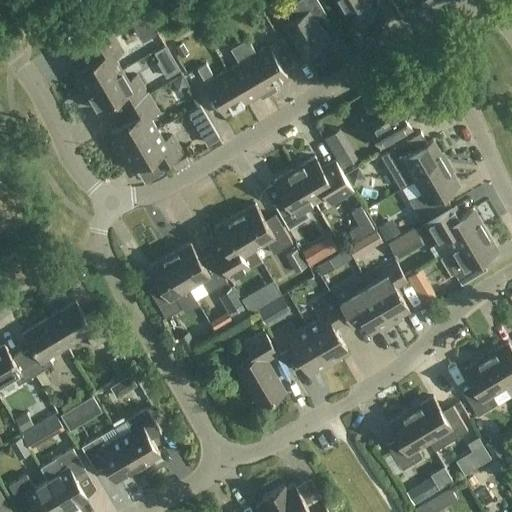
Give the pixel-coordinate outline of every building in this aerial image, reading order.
[(303,55),(327,41),(315,19),(325,13),(317,0),(296,0),(287,6),(295,18),(285,24),(303,55)] [(336,0),(352,26),(376,12),(369,0),(336,0)] [(157,33),(143,41),(149,52),(163,44),(157,33)] [(83,92),(122,69),(116,57),(124,53),(113,34),(91,47),(97,58),(75,70),(80,79),(77,81),(83,92)] [(255,53),(247,39),(239,43),(269,93),(276,89),(274,85),(287,77),(269,45),(255,53)] [(239,62),(226,70),(245,102),(258,94),(261,98),(269,93),(239,43),(231,48),(239,62)] [(126,106),(148,93),(137,75),(129,79),(122,69),(83,92),(89,102),(93,100),(98,108),(119,96),(126,106)] [(224,114),(245,102),(226,70),(205,82),(224,114)] [(182,75),(171,81),(178,91),(188,85),(182,75)] [(400,120),(422,107),(408,84),(374,104),(382,118),(368,126),(380,146),(406,131),(400,120)] [(118,151),(157,128),(150,117),(158,112),(148,93),(126,106),(132,118),(111,130),(115,138),(112,140),(118,151)] [(157,128),(118,151),(124,161),(128,159),(133,168),(154,156),(160,167),(183,154),(172,134),(163,139),(157,128)] [(415,179),(445,161),(432,139),(417,148),(411,137),(386,152),(398,172),(407,166),(415,179)] [(294,168),(314,200),(325,194),(330,203),(350,192),(335,166),(324,172),(315,156),(294,168)] [(445,161),(415,179),(422,191),(408,200),(420,221),(450,203),(444,192),(459,183),(445,161)] [(358,165),(345,173),(352,186),(366,178),(358,165)] [(314,200),(294,168),(274,180),(284,196),(273,203),(288,228),(309,216),(303,207),(314,200)] [(234,215),(254,248),(265,241),(273,253),(292,242),(275,213),(265,220),(255,203),(234,215)] [(452,247),(485,228),(473,207),(456,217),(450,207),(424,222),(431,233),(440,227),(452,247)] [(254,248),(234,215),(214,227),(224,244),(213,250),(230,278),(249,267),(242,255),(254,248)] [(391,217),(377,226),(386,239),(400,231),(391,217)] [(368,218),(349,230),(354,239),(374,228),(368,218)] [(414,226),(387,242),(397,259),(424,242),(414,226)] [(375,228),(363,235),(371,247),(383,240),(375,228)] [(485,228),(452,247),(459,258),(449,264),(461,284),(487,268),(480,258),(497,248),(485,228)] [(169,254),(189,287),(200,280),(208,292),(227,280),(210,252),(200,258),(190,242),(169,254)] [(314,247),(303,253),(309,264),(321,257),(314,247)] [(285,256),(295,272),(306,265),(296,249),(285,256)] [(189,287),(169,254),(149,266),(159,282),(148,289),(165,317),(185,306),(177,294),(189,287)] [(368,284),(391,323),(402,316),(400,313),(409,308),(396,287),(407,280),(394,258),(375,269),(380,277),(368,284)] [(424,259),(408,266),(424,299),(440,291),(424,259)] [(391,323),(368,284),(357,290),(352,282),(333,293),(347,316),(357,309),(370,331),(379,326),(381,329),(391,323)] [(242,305),(231,286),(217,294),(228,313),(242,305)] [(307,325),(330,364),(340,358),(338,354),(347,349),(334,328),(345,321),(332,299),(313,310),(318,318),(307,325)] [(49,316),(67,345),(85,334),(92,346),(110,336),(93,308),(83,314),(75,300),(49,316)] [(22,352),(35,374),(52,363),(48,357),(67,345),(49,316),(23,331),(32,346),(22,352)] [(330,364),(307,325),(296,332),(291,323),(272,335),(285,357),(296,350),(309,372),(317,367),(319,370),(330,364)] [(260,405),(285,391),(266,359),(277,352),(264,330),(244,341),(253,356),(236,366),(260,405)] [(376,330),(367,335),(380,354),(389,349),(376,330)] [(177,338),(185,352),(197,345),(188,331),(177,338)] [(486,355),(504,386),(511,381),(511,348),(508,342),(486,355)] [(35,374),(22,352),(12,357),(3,343),(0,345),(0,385),(14,377),(18,384),(35,374)] [(120,351),(107,359),(118,376),(130,369),(120,351)] [(504,386),(486,355),(463,369),(472,384),(462,390),(477,415),(497,403),(492,393),(504,386)] [(130,374),(110,386),(116,397),(137,385),(130,374)] [(411,409),(429,440),(441,432),(447,442),(467,430),(452,405),(442,411),(433,396),(411,409)] [(74,405),(60,414),(70,429),(83,421),(74,405)] [(119,436),(137,467),(160,453),(151,438),(161,432),(146,407),(126,419),(131,429),(119,436)] [(429,440),(411,409),(388,422),(397,437),(387,443),(402,469),(422,457),(417,447),(429,440)] [(26,412),(15,419),(22,431),(33,424),(26,412)] [(56,414),(36,426),(44,440),(64,428),(56,414)] [(137,467),(119,436),(107,443),(101,434),(81,446),(96,471),(106,465),(115,480),(137,467)] [(22,436),(9,443),(15,454),(28,447),(22,436)] [(478,436),(467,442),(480,463),(491,457),(478,436)] [(493,437),(485,443),(494,458),(508,450),(502,440),(493,437)] [(40,466),(47,479),(65,510),(87,497),(74,475),(85,469),(72,447),(40,466)] [(511,462),(511,448),(503,454),(508,465),(511,462)] [(499,460),(488,466),(498,477),(506,472),(499,460)] [(157,477),(165,491),(180,483),(172,469),(157,477)] [(37,511),(61,511),(65,510),(47,479),(34,486),(26,474),(9,485),(21,506),(31,500),(37,511)] [(420,499),(431,492),(423,479),(412,487),(420,499)] [(273,490),(285,511),(329,511),(320,496),(307,504),(294,482),(285,488),(283,484),(273,490)] [(450,486),(430,498),(437,510),(457,498),(450,486)] [(285,511),(273,490),(262,497),(264,500),(255,505),(259,511),(285,511)] [(0,511),(8,507),(0,492),(0,511)]
